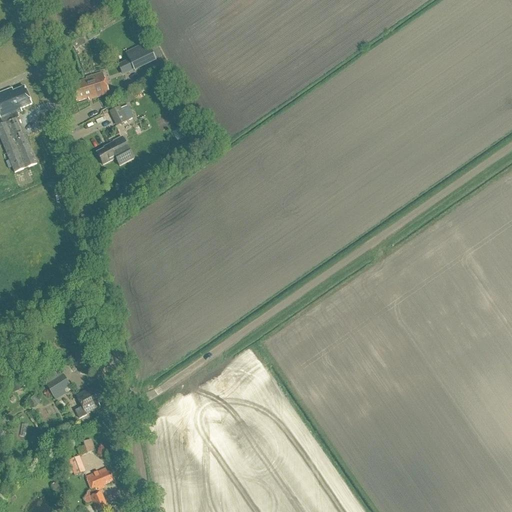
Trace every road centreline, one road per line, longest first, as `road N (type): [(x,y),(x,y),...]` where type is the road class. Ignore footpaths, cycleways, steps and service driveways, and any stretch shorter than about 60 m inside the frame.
road 1 (unclassified): [(126,404),(155,393),(511,146)]
road 2 (tertiary): [(126,404),(34,0)]
